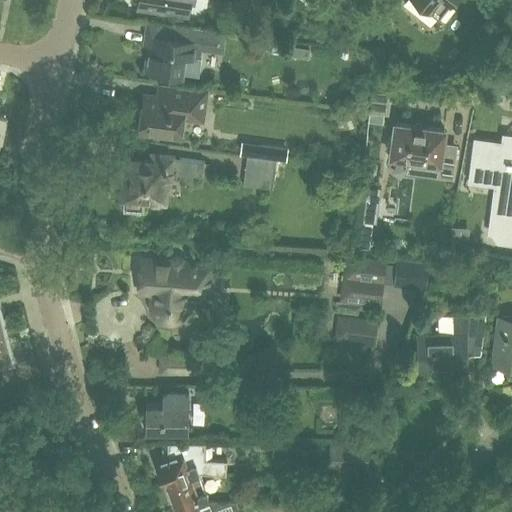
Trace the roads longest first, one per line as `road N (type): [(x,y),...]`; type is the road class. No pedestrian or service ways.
road 1 (residential): [(124,511),(75,386),(41,239)]
road 2 (residential): [(41,239),(54,73)]
